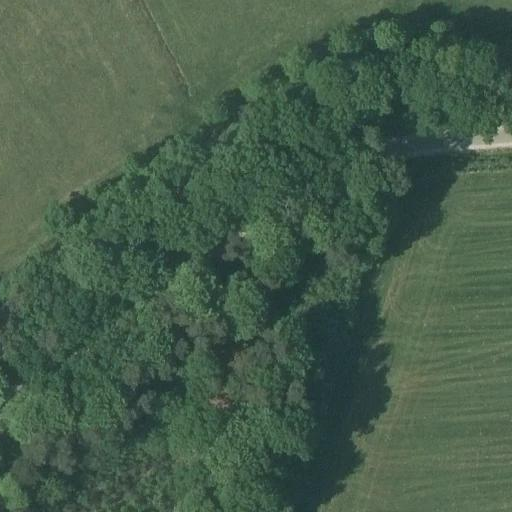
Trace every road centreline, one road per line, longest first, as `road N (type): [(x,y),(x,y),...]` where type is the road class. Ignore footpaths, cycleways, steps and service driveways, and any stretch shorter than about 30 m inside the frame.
road 1 (unclassified): [(0,410),(299,186),(420,145),(511,138)]
road 2 (track): [(413,0),(420,145)]
